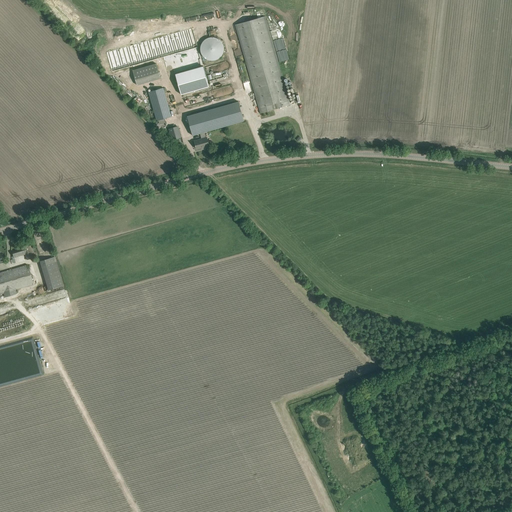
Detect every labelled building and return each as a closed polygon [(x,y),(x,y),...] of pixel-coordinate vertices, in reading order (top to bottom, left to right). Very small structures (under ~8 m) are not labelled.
[(235,25),(260,113),(290,105),(265,16),(235,25)] [(194,27),(108,49),(113,69),(164,55),(169,73),(200,64),(196,47),(199,46),(194,27)] [(208,39),(204,42),(201,47),(201,53),(204,58),(208,61),(214,62),(219,60),(223,56),(225,50),(223,45),(220,40),(214,38),(208,39)] [(137,85),(161,79),(157,64),(133,70),(137,85)] [(203,66),(181,73),(186,93),(209,87),(203,66)] [(156,121),(172,117),(163,88),(148,92),(156,121)] [(238,102),(187,116),(193,135),(193,136),(200,133),(204,132),(244,121),(238,102)] [(178,127),(169,129),(173,140),(181,138),(178,127)] [(202,139),(194,141),(196,149),(204,146),(205,147),(209,146),(207,137),(205,138),(204,132),(200,133),(202,139)] [(23,248),(12,251),(13,256),(11,256),(14,263),(15,263),(14,258),(25,255),(26,260),(36,257),(32,245),(23,248)] [(48,290),(63,286),(55,256),(39,261),(48,290)] [(17,294),(15,289),(33,284),(27,265),(0,272),(0,293),(3,293),(4,298),(17,294)]
